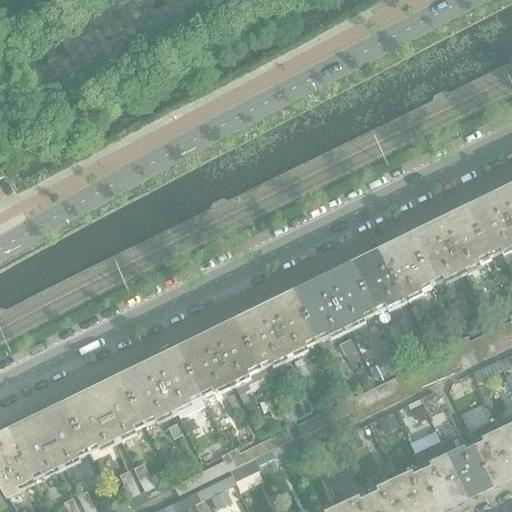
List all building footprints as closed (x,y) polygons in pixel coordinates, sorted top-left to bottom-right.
[(511,189),(507,192),(508,194),(500,197),(498,192),(488,197),(491,202),(480,207),(480,205),(466,212),(489,257),(500,252),(502,256),(511,250),(511,189)] [(489,257),(466,212),(452,219),(453,220),(423,235),(422,233),(408,240),(431,285),(443,280),(445,284),(478,268),(476,264),(489,257)] [(431,285),(408,240),(395,247),(396,248),(365,263),(365,261),(351,268),(373,314),(386,308),(388,312),(420,296),(418,292),(431,285)] [(373,314),(351,268),(337,275),(338,276),(318,286),(308,291),(307,289),(294,296),(316,342),(328,336),(330,340),(363,324),(361,320),(373,314)] [(478,293),(472,279),(468,281),(474,295),(478,293)] [(467,292),(462,282),(456,285),(457,288),(454,289),(458,296),(467,292)] [(316,342),(294,296),(280,303),(281,304),(270,309),(268,304),(258,309),(261,314),(250,319),(249,317),(236,324),(263,379),(266,384),(276,379),(272,368),(305,352),(303,348),(316,342)] [(422,321),(416,307),(410,310),(416,323),(422,321)] [(411,326),(405,313),(400,316),(406,328),(411,326)] [(263,379),(236,324),(222,331),(223,332),(213,337),(210,332),(201,337),(203,342),(193,347),(192,345),(178,352),(201,397),(206,408),(218,402),(214,396),(215,396),(234,387),(244,407),(251,404),(243,388),(263,379)] [(508,336),(504,326),(497,329),(502,339),(503,339),(508,336)] [(502,339),(497,329),(490,333),(495,343),(498,341),(502,339)] [(495,343),(490,333),(483,336),(488,346),(492,344),(495,343)] [(488,346),(483,336),(476,339),(481,350),(482,349),(487,347),(488,346)] [(511,347),(511,343),(508,336),(503,339),(508,349),(511,347)] [(469,343),(467,339),(466,338),(459,342),(466,357),(471,355),(474,353),(469,343)] [(481,350),(476,339),(469,343),(474,353),(476,352),(481,350)] [(508,349),(503,339),(502,339),(498,341),(503,352),(508,349)] [(503,352),(498,341),(495,343),(492,344),(498,355),(503,352)] [(355,354),(349,342),(344,345),(349,357),(355,354)] [(459,342),(451,346),(453,350),(453,351),(458,361),(460,360),(466,357),(459,342)] [(498,355),(492,344),(488,346),(487,347),(492,357),(498,355)] [(492,357),(487,347),(482,349),(487,360),(492,357)] [(487,360),(482,349),(481,350),(476,352),(481,362),(487,360)] [(453,351),(453,350),(446,354),(451,364),(455,362),(458,361),(453,351)] [(201,397),(178,352),(165,358),(166,360),(155,365),(153,360),(143,364),(146,370),(135,375),(135,373),(120,380),(143,426),(156,420),(157,423),(191,407),(189,403),(201,397)] [(481,362),(476,352),(474,353),(471,355),(476,365),(481,362)] [(451,364),(446,354),(439,357),(444,368),(450,365),(451,364)] [(476,365),(471,355),(466,357),(471,368),(471,367),(476,365)] [(444,368),(439,357),(432,361),(437,371),(439,370),(444,368)] [(471,368),(466,357),(460,360),(465,370),(471,368)] [(393,374),(402,370),(396,358),(373,369),(379,382),(394,375),(393,374)] [(309,376),(301,360),(294,364),(302,379),(309,376)] [(465,370),(460,360),(458,361),(455,362),(460,373),(465,370)] [(437,371),(432,361),(425,364),(430,374),(434,373),(437,371)] [(460,373),(455,362),(451,364),(450,365),(455,375),(460,373)] [(476,384),(502,372),(497,363),(472,375),(476,384)] [(430,374),(425,364),(418,367),(423,378),(428,375),(430,374)] [(455,375),(450,365),(444,368),(449,378),(455,375)] [(416,381),(411,371),(410,367),(409,366),(402,370),(409,385),(412,383),(416,381)] [(423,378),(418,367),(411,371),(416,381),(418,381),(423,378)] [(449,378),(444,368),(439,370),(444,381),(449,378)] [(297,381),(292,370),(287,372),(292,383),(297,381)] [(409,385),(402,370),(393,374),(394,375),(395,379),(401,389),(407,386),(409,385)] [(444,381),(439,370),(437,371),(434,373),(439,383),(444,381)] [(439,383),(434,373),(430,374),(428,375),(433,386),(439,383)] [(433,386),(428,375),(423,378),(428,388),(433,386)] [(428,388),(423,378),(418,381),(423,391),(428,388)] [(401,389),(395,379),(389,382),(394,392),(396,391),(401,389)] [(143,426),(120,380),(98,391),(96,388),(86,392),(88,396),(65,407),(87,453),(98,448),(100,452),(134,435),(133,431),(143,426)] [(423,391),(418,381),(416,381),(412,383),(417,394),(423,391)] [(394,392),(389,382),(382,385),(387,396),(391,394),(394,392)] [(412,396),(417,394),(412,383),(409,385),(407,386),(412,396)] [(387,396),(382,385),(375,389),(380,399),(385,396),(387,396)] [(412,396),(407,386),(401,389),(406,399),(412,396)] [(380,399),(375,389),(368,392),(373,403),(375,402),(378,400),(380,399)] [(406,399),(401,389),(396,391),(401,402),(406,399)] [(401,402),(396,391),(394,392),(391,394),(396,404),(401,402)] [(373,403),(368,392),(361,396),(366,406),(369,404),(373,403)] [(354,400),(354,399),(352,395),(351,394),(344,398),(351,413),(353,412),(359,410),(354,400)] [(396,404),(391,394),(387,396),(385,396),(390,407),(392,406),(396,404)] [(446,408),(441,398),(433,394),(420,401),(428,417),(446,408)] [(239,410),(233,396),(228,399),(234,412),(239,410)] [(366,406),(361,396),(354,399),(354,400),(359,410),(360,409),(364,407),(366,406)] [(390,407),(385,396),(380,399),(385,409),(390,407)] [(351,413),(344,398),(335,402),(336,403),(338,407),(343,417),(348,415),(351,413)] [(385,409),(380,399),(378,400),(375,402),(380,412),(385,409)] [(311,415),(313,410),(309,403),(308,403),(306,400),(292,407),(291,406),(280,412),(286,426),(294,422),(294,423),(311,415)] [(380,412),(375,402),(373,403),(369,404),(374,415),(380,412)] [(374,415),(369,404),(366,406),(364,407),(369,417),(374,415)] [(87,453),(65,407),(41,419),(40,415),(30,420),(32,423),(8,435),(32,480),(42,475),(44,479),(76,462),(75,459),(87,453)] [(338,407),(331,410),(336,421),(337,420),(343,417),(338,407)] [(369,417),(364,407),(360,409),(359,410),(364,420),(365,419),(369,417)] [(336,421),(331,410),(324,414),(329,424),(332,423),(333,422),(336,421)] [(364,420),(359,410),(353,412),(358,422),(364,420)] [(494,423),(488,411),(482,414),(488,426),(494,423)] [(358,422),(353,412),(351,413),(348,415),(353,425),(358,422)] [(416,427),(410,413),(399,418),(406,432),(416,427)] [(329,424),(324,414),(317,417),(322,427),(327,425),(329,424)] [(353,425),(348,415),(343,417),(348,428),(353,425)] [(399,429),(393,416),(378,424),(384,436),(399,429)] [(322,427),(317,417),(316,418),(310,420),(315,431),(322,427)] [(348,428),(343,417),(337,420),(342,430),(348,428)] [(315,431),(310,420),(303,424),(308,434),(315,431)] [(342,430),(337,420),(336,421),(333,422),(332,423),(337,433),(338,432),(342,430)] [(192,433),(187,422),(181,424),(186,435),(192,433)] [(301,438),(296,427),(294,423),(294,422),(286,426),(294,441),(301,438)] [(337,433),(332,423),(329,424),(327,425),(331,435),(337,433)] [(308,434),(303,424),(296,427),(301,438),(307,435),(308,434)] [(331,435),(327,425),(322,427),(315,431),(308,434),(307,435),(312,445),(322,440),(331,435)] [(182,437),(176,426),(169,429),(174,441),(182,437)] [(294,441),(286,426),(278,430),(279,431),(281,435),(286,445),(294,441)] [(511,479),(511,426),(472,445),(474,449),(492,489),(511,479)] [(32,480),(8,435),(0,438),(0,488),(8,500),(19,494),(17,491),(32,484),(31,480),(32,480)] [(286,445),(281,435),(274,438),(279,449),(282,447),(286,445)] [(288,457),(312,445),(307,435),(301,438),(294,441),(286,445),(282,447),(285,452),(288,457)] [(279,449),(274,438),(267,442),(272,452),(279,449)] [(272,452),(267,442),(260,445),(265,455),(272,452)] [(265,455),(260,445),(253,449),(258,459),(263,456),(265,455)] [(285,452),(282,447),(279,449),(272,452),(274,458),(285,452)] [(258,459),(253,449),(246,452),(251,462),(255,460),(258,459)] [(331,459),(326,449),(318,453),(323,462),(331,459)] [(442,511),(492,489),(474,449),(466,452),(465,449),(431,464),(433,469),(422,474),(439,511),(442,511)] [(244,465),(239,455),(237,451),(236,450),(229,454),(236,469),(244,465)] [(251,462),(246,452),(239,455),(244,465),(251,462)] [(236,469),(229,454),(221,458),(221,459),(223,463),(228,473),(229,472),(236,469)] [(396,473),(388,456),(383,458),(386,464),(391,475),(396,473)] [(235,484),(260,471),(255,460),(251,462),(244,465),(236,469),(229,472),(231,477),(235,484)] [(223,463),(216,467),(221,477),(228,473),(223,463)] [(391,475),(386,464),(381,466),(386,478),(391,475)] [(145,472),(143,466),(133,470),(136,476),(145,472)] [(221,477),(216,467),(208,470),(213,480),(221,477)] [(213,480),(208,470),(201,474),(206,484),(213,480)] [(148,477),(145,472),(136,476),(139,482),(148,477)] [(131,478),(129,473),(119,478),(122,483),(131,478)] [(206,484),(201,474),(194,477),(199,487),(206,484)] [(439,511),(422,474),(411,479),(409,475),(379,489),(381,493),(369,498),(375,511),(439,511)] [(151,483),(148,477),(139,482),(141,487),(151,483)] [(199,487),(194,477),(188,480),(193,490),(199,487)] [(235,484),(231,477),(226,480),(230,489),(235,487),(236,487),(235,484)] [(124,489),(134,484),(131,478),(122,483),(124,489)] [(186,493),(181,484),(179,479),(171,482),(171,483),(174,490),(178,498),(186,493)] [(174,490),(171,483),(170,480),(164,483),(169,493),(174,490)] [(193,490),(188,480),(181,484),(186,493),(193,490)] [(230,489),(226,480),(220,482),(225,492),(230,489)] [(225,492),(220,482),(215,485),(219,495),(225,492)] [(154,488),(151,483),(141,487),(144,493),(146,492),(148,491),(154,488)] [(169,493),(164,483),(159,486),(163,495),(169,493)] [(134,484),(124,489),(127,494),(137,490),(134,484)] [(219,495),(215,485),(213,486),(209,488),(214,497),(218,495),(219,495)] [(163,495),(159,486),(154,488),(158,498),(163,495)] [(158,498),(154,488),(148,491),(153,501),(158,498)] [(214,497),(209,488),(204,491),(208,500),(214,497)] [(137,496),(140,495),(137,490),(127,494),(130,500),(132,499),(137,496)] [(153,501),(148,491),(146,492),(144,493),(143,494),(147,503),(151,501),(153,501)] [(208,500),(204,491),(198,493),(203,503),(207,500),(208,500)] [(89,499),(87,493),(77,498),(80,504),(89,499)] [(203,503),(198,493),(197,494),(192,496),(197,505),(201,503),(203,503)] [(217,511),(232,505),(226,493),(211,500),(216,511),(217,511)] [(147,503),(143,494),(140,495),(137,496),(142,506),(147,503)] [(142,506),(137,496),(132,499),(136,509),(142,506)] [(197,505),(192,496),(187,499),(191,508),(197,505)] [(375,511),(369,498),(357,504),(355,500),(329,511),(375,511)] [(82,509),(92,505),(89,499),(80,504),(82,509)] [(136,509),(132,499),(130,500),(126,502),(131,511),(136,509)] [(191,508),(187,499),(181,501),(186,511),(191,508)] [(75,506),(72,501),(63,505),(65,511),(75,506)] [(186,511),(181,501),(176,504),(179,511),(183,511),(186,511)] [(129,511),(131,511),(126,502),(125,502),(121,504),(124,511),(129,511)]
